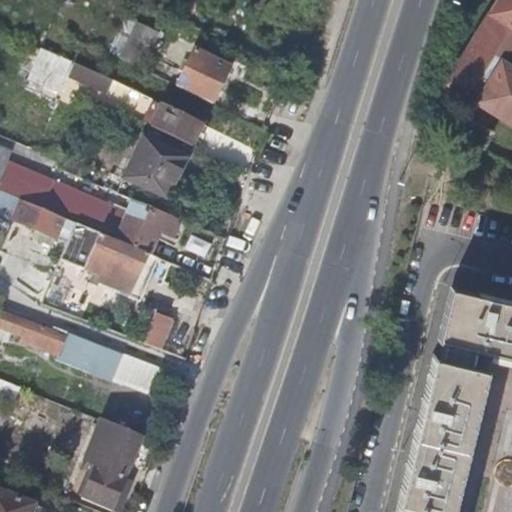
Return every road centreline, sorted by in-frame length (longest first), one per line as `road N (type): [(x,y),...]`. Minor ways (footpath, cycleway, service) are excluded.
road 1 (primary): [(337,116),(169,511)]
road 2 (primary): [(337,116),(208,511)]
road 3 (primary): [(257,511),(383,122)]
road 4 (primary): [(299,511),(348,342),(383,122)]
road 5 (residential): [(511,264),(459,250),(429,265),(363,511)]
road 6 (unknown): [(224,373),(37,303),(0,278)]
road 7 (primary): [(383,122),(421,0)]
road 8 (primary): [(373,0),(337,116)]
